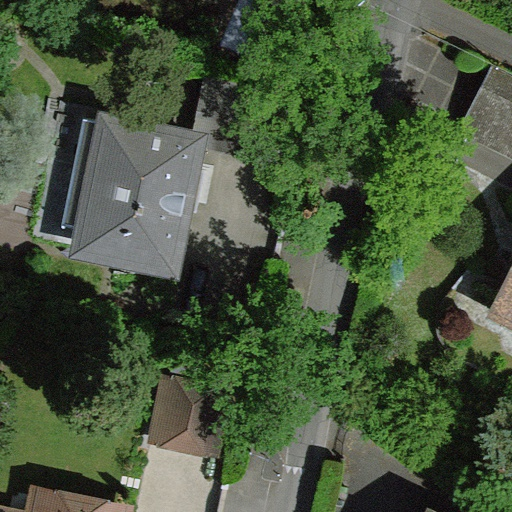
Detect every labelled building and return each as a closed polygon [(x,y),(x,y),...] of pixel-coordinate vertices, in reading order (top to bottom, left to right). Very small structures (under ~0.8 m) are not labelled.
[(511,83),(496,76),(469,129),(511,150),(511,83)] [(286,99),(211,84),(204,123),(222,127),(219,145),(275,156),(286,99)] [(97,170),(85,248),(173,265),(198,140),(87,118),(76,165),(97,170)] [(227,393),(168,380),(156,440),(215,452),(227,393)] [(112,511),(43,498),(40,511),(112,511)]
